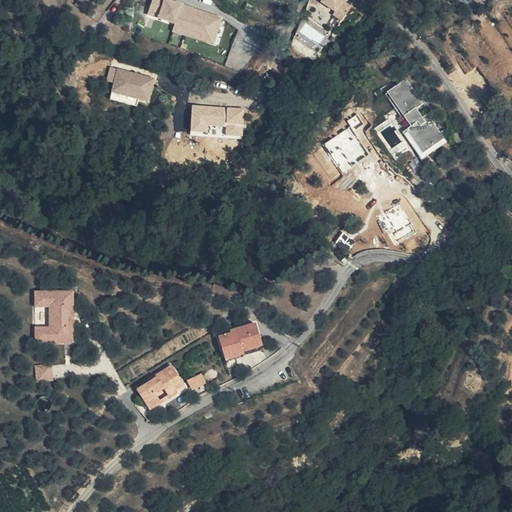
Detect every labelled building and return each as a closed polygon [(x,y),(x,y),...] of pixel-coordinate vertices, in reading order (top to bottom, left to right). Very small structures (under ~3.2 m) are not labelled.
[(185,31),(214,41),(223,16),(178,0),(154,0),(152,6),(163,9),(161,14),(177,20),(188,24),(185,31)] [(347,17),(357,3),(352,0),(329,0),(341,8),(338,11),(347,17)] [(150,11),(161,14),(163,9),(152,6),(150,11)] [(175,27),(185,31),(188,24),(177,20),(175,27)] [(319,44),(325,34),(305,22),(300,32),(319,44)] [(138,91),(147,94),(154,72),(117,62),(111,84),(121,87),(121,84),(138,89),(137,91),(138,91)] [(430,152),(435,159),(448,151),(439,138),(445,133),(431,111),(427,114),(420,104),(426,99),(411,77),(400,85),(393,89),(415,122),(413,124),(406,128),(425,156),(430,152)] [(393,89),(400,85),(397,80),(388,83),(379,90),(383,96),(391,91),(393,89)] [(121,87),(111,84),(109,91),(136,99),(138,91),(137,91),(138,89),(121,84),(121,87)] [(391,91),(413,124),(415,122),(393,89),(391,91)] [(226,136),(244,136),(244,105),(191,105),(191,133),(209,133),(209,125),(226,125),(226,136)] [(430,163),(435,159),(430,152),(425,156),(430,163)] [(220,281),(220,283),(217,290),(242,298),(245,288),(226,282),(220,281)] [(53,340),(82,340),(82,324),(77,324),(77,315),(79,315),(79,305),(82,305),(83,290),(45,290),(45,304),(59,304),(59,326),(53,326),(53,340)] [(226,329),(227,332),(233,354),(246,351),(245,347),(270,340),(265,325),(263,318),(226,329)] [(44,340),(53,340),(53,326),(45,326),(44,340)] [(157,402),(169,394),(164,386),(172,381),(175,385),(183,380),(186,385),(194,380),(181,359),(165,370),(166,371),(146,383),(157,402)] [(36,365),(36,379),(53,379),(53,364),(36,365)] [(210,370),(198,378),(204,388),(216,380),(210,370)] [(171,398),(169,394),(157,402),(159,405),(171,398)]
